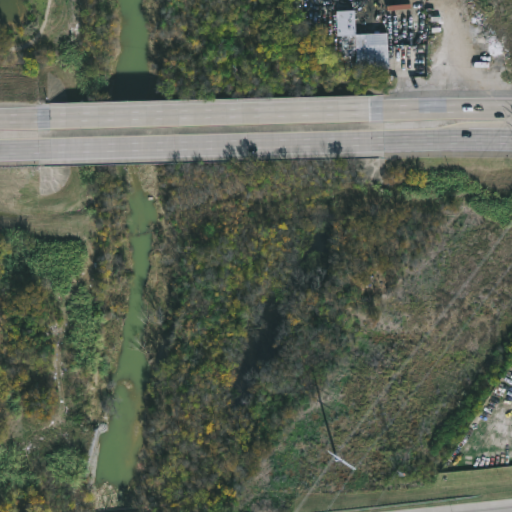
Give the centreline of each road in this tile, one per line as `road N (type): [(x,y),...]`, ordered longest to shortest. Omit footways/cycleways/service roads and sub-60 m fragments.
road 1 (primary): [(384,113),(131,116)]
road 2 (primary): [(132,149),(385,146)]
road 3 (primary): [(511,112),(384,113)]
